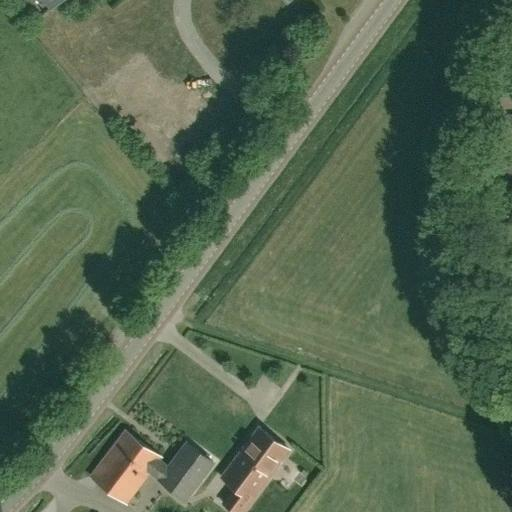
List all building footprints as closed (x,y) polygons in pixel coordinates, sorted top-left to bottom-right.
[(20,0),(33,14),(49,0),(20,0)] [(489,142),(511,140),(511,114),(488,115),(489,142)] [(259,427),(221,477),(235,487),(223,503),(234,511),(240,511),(288,449),(259,427)] [(150,472),(159,460),(161,457),(125,430),(91,476),(127,503),(150,472)] [(213,462),(191,445),(187,442),(168,467),(159,460),(150,472),(185,499),(213,462)]
